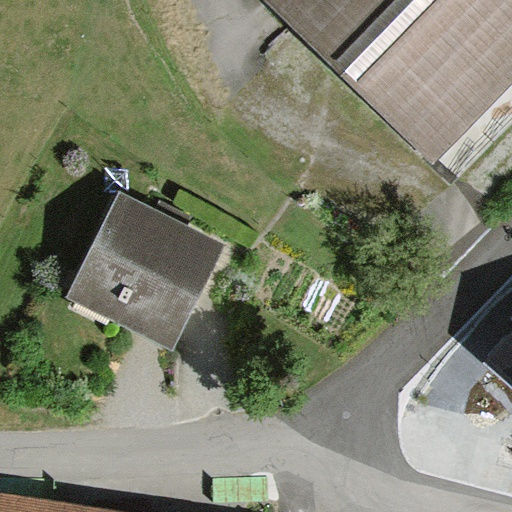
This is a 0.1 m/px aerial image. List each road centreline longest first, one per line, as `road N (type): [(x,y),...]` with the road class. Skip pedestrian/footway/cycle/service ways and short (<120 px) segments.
road 1 (residential): [(0,446),(214,449),(290,430)]
road 2 (residential): [(511,511),(339,463),(290,430)]
road 3 (residential): [(290,430),(364,388),(431,326)]
